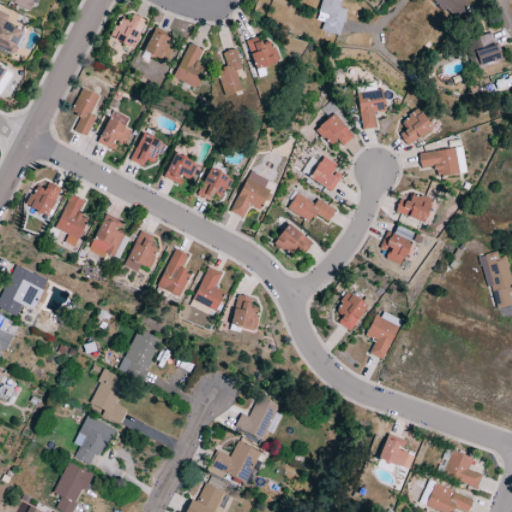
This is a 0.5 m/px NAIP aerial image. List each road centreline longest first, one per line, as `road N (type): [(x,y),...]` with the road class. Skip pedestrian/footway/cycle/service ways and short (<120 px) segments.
road 1 (residential): [(511,450),(337,379),(311,350),(288,298),(246,252),(0,123)]
road 2 (residential): [(0,189),(95,0)]
road 3 (residential): [(288,298),(348,243),(374,171)]
road 4 (residential): [(150,511),(211,394)]
